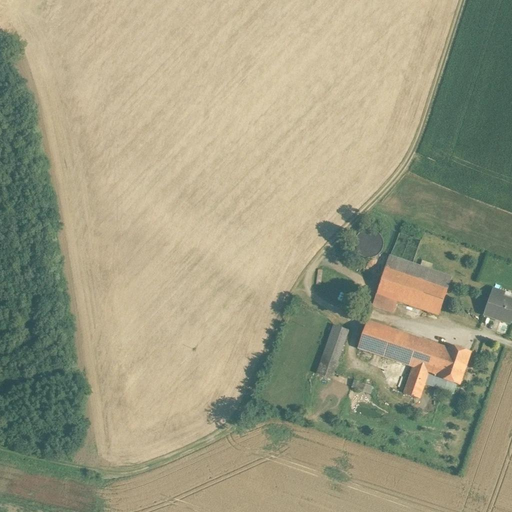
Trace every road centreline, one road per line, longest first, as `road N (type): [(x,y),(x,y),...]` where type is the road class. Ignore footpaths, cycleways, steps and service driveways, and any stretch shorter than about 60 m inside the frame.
road 1 (track): [(341,307),(156,211),(127,180),(89,112),(27,48),(15,0)]
road 2 (track): [(468,0),(413,162),(325,256),(308,292)]
